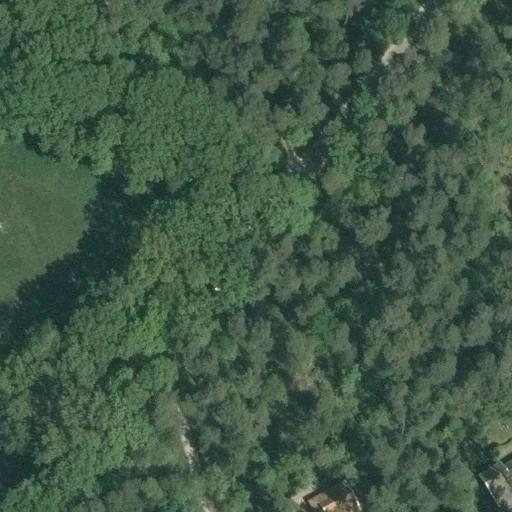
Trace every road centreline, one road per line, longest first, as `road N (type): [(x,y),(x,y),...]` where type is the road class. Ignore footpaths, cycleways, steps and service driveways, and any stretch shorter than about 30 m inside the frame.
road 1 (unclassified): [(0,420),(114,383),(183,315),(436,0)]
road 2 (track): [(125,372),(197,456),(217,511)]
road 3 (track): [(177,60),(210,88),(286,183)]
road 4 (track): [(100,0),(125,34),(177,60),(179,0)]
